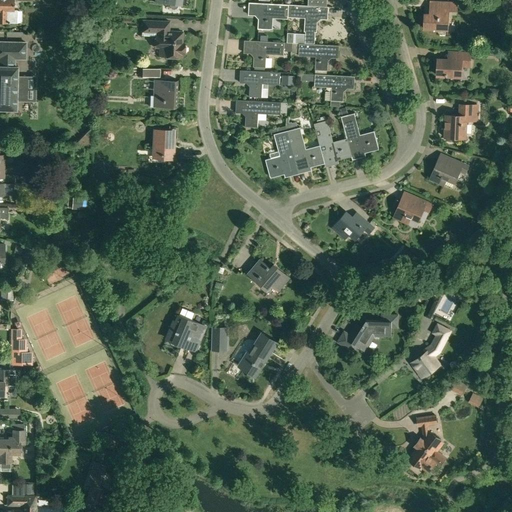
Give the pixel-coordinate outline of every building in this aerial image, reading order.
[(0,0),(0,22),(18,23),(19,10),(15,10),(14,0),(0,0)] [(177,8),(178,6),(178,5),(182,5),(182,0),(155,0),(155,2),(170,4),(170,6),(171,7),(173,9),(175,9),(177,8)] [(272,16),(289,17),(289,5),(250,2),(249,15),(259,16),(258,29),(271,30),(272,16)] [(456,11),(457,3),(439,2),(439,9),(433,9),(433,14),(427,13),(426,29),(447,30),(449,11),(456,11)] [(306,42),(315,42),(315,32),(318,32),(318,19),(329,19),(329,7),(289,5),(289,17),(306,18),(305,32),(306,32),(306,42)] [(142,27),(142,36),(155,36),(155,48),(160,48),(160,57),(182,57),(182,54),(184,54),(184,51),(186,51),(186,47),(184,46),(184,43),(182,43),(182,32),(169,31),(164,31),(165,21),(142,20),(142,27)] [(285,51),(285,43),(245,40),(245,53),(255,53),(254,67),(255,67),(265,67),(266,67),(267,54),(285,55),(285,51)] [(15,66),(16,59),(26,59),(27,44),(27,43),(0,41),(0,58),(0,66),(0,109),(17,110),(17,109),(17,97),(23,97),(23,85),(18,84),(18,67),(18,66),(17,66),(15,66)] [(317,57),(316,70),(329,71),(329,57),(339,58),(340,45),(300,43),(299,56),(317,57)] [(470,66),(470,53),(455,52),(454,60),(439,59),(438,75),(461,76),(462,66),(470,66)] [(160,77),(161,69),(131,67),(131,71),(140,71),(140,74),(139,74),(139,76),(160,77)] [(280,85),(281,72),(241,70),(241,83),(251,83),(250,97),(262,97),(263,84),(280,85)] [(282,83),(295,84),(295,75),(283,74),(282,83)] [(355,89),(356,76),(328,75),(316,74),(315,87),(332,88),(332,101),(331,101),(331,106),(341,106),(341,102),(344,102),(345,88),(355,89)] [(177,106),(179,81),(155,80),(154,105),(177,106)] [(281,115),(281,113),(287,113),(288,102),(282,102),(237,100),(237,112),(247,113),(246,126),(258,127),(259,114),(281,115)] [(477,121),(478,106),(461,105),(460,116),(447,115),(446,137),(465,138),(466,120),(477,121)] [(365,152),(380,148),(376,133),(360,137),(353,113),(353,114),(352,112),(348,113),(346,107),(340,109),(341,115),(344,115),(344,116),(342,116),(348,140),(352,155),(353,159),(360,157),(359,151),(364,150),(365,152)] [(311,166),(325,162),(321,147),(305,151),(297,123),(293,123),(292,122),(290,123),(290,117),(287,118),(287,126),(287,128),(299,173),(306,171),(305,165),(310,164),(311,166)] [(321,147),(325,162),(326,166),(333,164),(332,158),(337,157),(338,159),(352,155),(348,140),(332,144),(326,121),(315,124),(321,147)] [(292,175),(299,173),(291,141),(287,128),(287,126),(283,127),(284,132),(277,134),(283,157),(267,161),(270,176),(285,173),(285,170),(290,169),(292,175)] [(172,159),(173,130),(156,130),(154,158),(172,159)] [(438,161),(430,180),(444,186),(444,185),(447,180),(454,183),(455,183),(460,171),(465,173),(468,166),(450,158),(447,165),(438,161)] [(73,197),(72,209),(88,210),(89,196),(83,195),(78,195),(78,198),(73,197)] [(402,200),(394,218),(408,224),(410,217),(418,221),(419,221),(419,220),(422,212),(423,210),(424,209),(429,212),(432,204),(414,196),(410,204),(402,200)] [(0,218),(8,218),(8,208),(0,207),(0,218)] [(370,233),(374,228),(360,216),(356,220),(347,212),(333,228),(344,237),(348,232),(356,238),(364,228),(370,233)] [(17,243),(15,252),(22,254),(24,244),(17,243)] [(23,253),(20,266),(30,268),(33,249),(25,247),(24,247),(23,253)] [(279,291),(290,278),(274,264),(271,268),(261,260),(249,273),(256,279),(256,280),(268,290),(273,285),(279,291)] [(393,260),(382,263),(383,268),(394,266),(393,260)] [(1,299),(13,299),(13,287),(1,287),(1,299)] [(432,319),(438,304),(430,300),(423,315),(424,315),(424,316),(431,319),(431,318),(432,319)] [(49,364),(70,356),(53,311),(32,319),(49,364)] [(191,349),(201,325),(179,315),(177,322),(174,321),(167,338),(191,349)] [(398,327),(399,315),(382,315),(382,321),(366,320),(359,333),(353,330),(350,334),(345,331),(338,342),(353,351),(356,346),(365,351),(375,335),(391,336),(392,327),(398,327)] [(440,352),(451,331),(438,324),(433,333),(437,335),(432,345),(428,348),(430,350),(413,362),(424,377),(440,365),(434,357),(440,352)] [(229,351),(230,327),(213,326),(212,351),(229,351)] [(31,362),(31,354),(25,353),(25,340),(20,340),(20,330),(14,330),(13,362),(31,362)] [(256,376),(273,350),(258,341),(250,354),(248,353),(240,366),(256,376)] [(16,385),(16,373),(10,373),(10,370),(0,369),(0,394),(5,395),(5,385),(16,385)] [(469,382),(456,376),(450,389),(462,395),(469,382)] [(480,407),(484,398),(474,393),(469,402),(480,407)] [(0,418),(20,418),(20,410),(0,410),(0,418)] [(429,471),(436,462),(441,465),(446,458),(435,450),(442,441),(430,432),(429,433),(428,425),(437,424),(436,416),(418,418),(419,426),(423,425),(425,439),(424,440),(421,438),(416,446),(418,447),(410,459),(421,468),(423,467),(429,471)] [(27,437),(24,437),(23,423),(13,423),(13,428),(13,436),(9,436),(10,439),(0,438),(0,452),(0,453),(1,461),(1,466),(10,466),(10,461),(12,461),(11,453),(20,452),(20,443),(26,443),(26,442),(27,442),(27,441),(27,437)] [(119,437),(102,431),(98,443),(115,449),(119,437)] [(105,489),(99,487),(105,468),(95,465),(89,484),(92,485),(85,506),(98,510),(105,489)] [(24,505),(24,511),(2,511),(35,511),(36,510),(35,510),(35,496),(9,496),(9,505),(24,505)]
